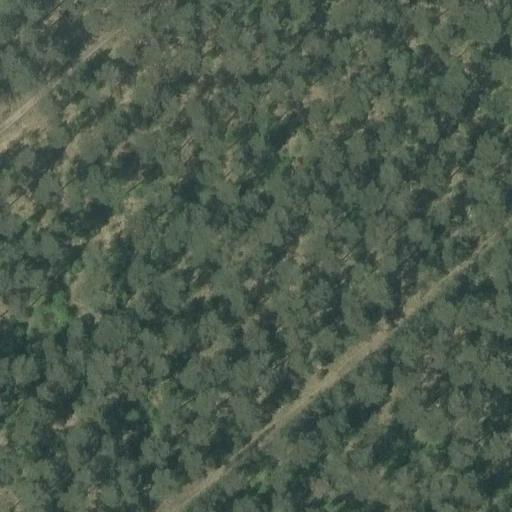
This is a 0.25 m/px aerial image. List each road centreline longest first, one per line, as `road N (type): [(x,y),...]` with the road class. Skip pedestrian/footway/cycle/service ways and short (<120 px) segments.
road 1 (track): [(193,511),(511,239)]
road 2 (track): [(155,0),(0,134)]
